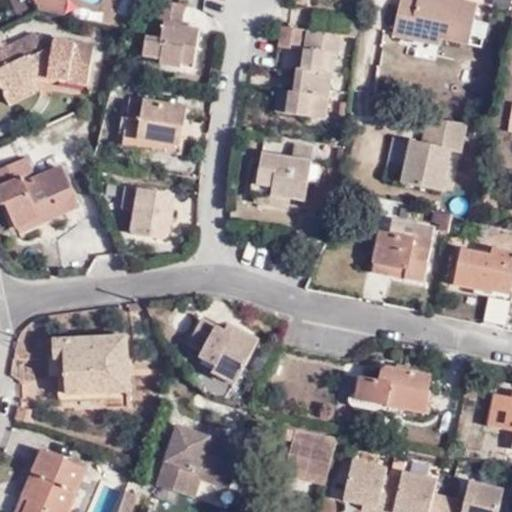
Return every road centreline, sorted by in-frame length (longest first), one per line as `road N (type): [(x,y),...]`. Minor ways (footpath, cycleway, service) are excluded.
road 1 (residential): [(511,348),(213,282)]
road 2 (residential): [(250,8),(213,282)]
road 3 (residential): [(213,282),(156,282),(0,312)]
